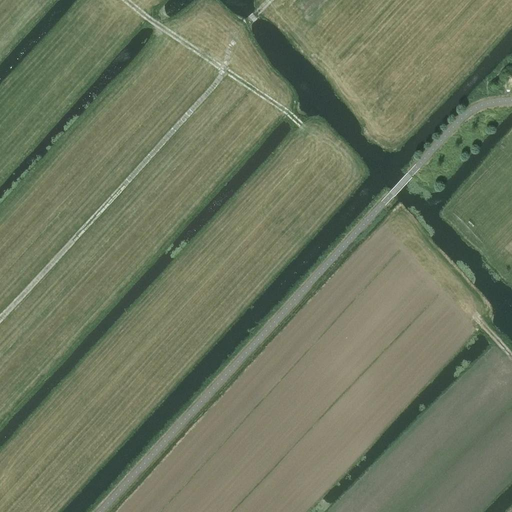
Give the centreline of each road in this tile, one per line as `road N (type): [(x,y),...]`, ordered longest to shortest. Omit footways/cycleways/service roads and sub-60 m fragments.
road 1 (track): [(246,22),(224,69),(0,321)]
road 2 (track): [(127,0),(332,152)]
